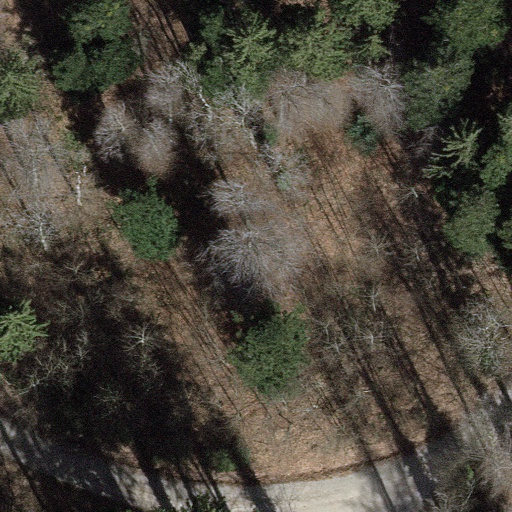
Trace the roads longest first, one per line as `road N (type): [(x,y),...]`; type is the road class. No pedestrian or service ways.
road 1 (track): [(372,511),(190,501),(87,474),(0,434)]
road 2 (track): [(402,511),(511,408)]
